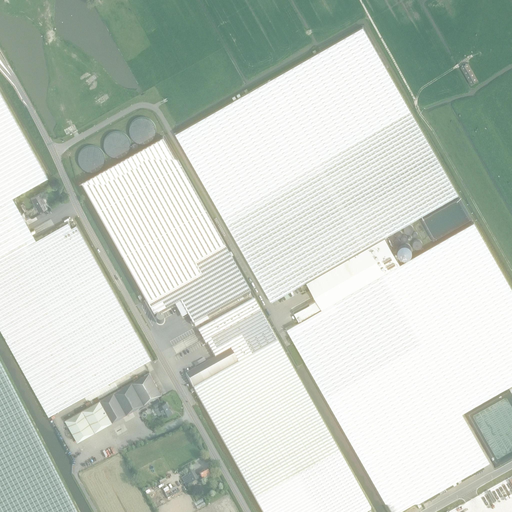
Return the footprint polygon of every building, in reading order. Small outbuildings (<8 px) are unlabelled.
[(286,329),(294,343),(390,511),(401,511),(489,462),(462,414),(511,385),(511,290),(473,222),(400,264),(384,237),(458,195),(362,27),(175,133),(271,302),(306,282),(316,300),(293,313),(298,321),(321,308),(321,309),(286,329)] [(461,67),(471,84),(478,80),(468,63),(461,67)] [(0,328),(48,416),(151,359),(140,339),(126,315),(125,312),(76,225),(71,228),(68,222),(36,240),(28,244),(20,230),(28,225),(23,217),(25,216),(23,213),(22,214),(12,197),(48,178),(0,92),(0,328)] [(163,136),(79,183),(154,317),(180,303),(189,318),(188,318),(190,321),(191,321),(193,325),(250,293),(163,136)] [(41,194),(32,199),(39,212),(47,208),(44,203),(43,201),(45,200),(41,194)] [(412,226),(411,225),(410,225),(409,224),(408,224),(407,224),(407,225),(406,225),(405,226),(404,227),(404,228),(404,229),(404,230),(404,231),(404,232),(405,232),(405,233),(406,233),(407,234),(408,234),(409,234),(410,234),(411,233),(412,232),(413,232),(413,231),(413,230),(413,229),(413,228),(413,227),(412,226)] [(421,242),(421,241),(420,241),(419,240),(418,240),(417,240),(416,240),(415,240),(414,241),(413,242),(413,243),(413,244),(413,245),(413,246),(413,247),(414,248),(415,249),(416,249),(417,249),(418,249),(419,249),(420,249),(420,248),(421,248),(421,247),(422,246),(422,245),(422,244),(422,243),(422,242),(421,242)] [(410,247),(409,246),(409,245),(407,244),(406,244),(405,244),(404,244),(403,244),(401,244),(400,245),(399,246),(398,246),(398,247),(397,249),(397,250),(397,251),(397,252),(397,254),(398,255),(398,256),(399,257),(400,257),(402,258),(403,258),(404,258),(405,258),(406,258),(408,258),(409,257),(410,256),(410,255),(411,254),(411,253),(412,252),(412,250),(411,249),(411,248),(410,247)] [(215,358),(186,375),(191,384),(201,402),(235,462),(262,511),(366,511),(371,510),(320,419),(261,312),(254,300),(198,331),(206,345),(208,344),(215,358)] [(0,511),(75,511),(0,364),(0,511)] [(149,372),(100,399),(64,420),(77,442),(112,421),(151,399),(157,396),(161,394),(149,372)] [(152,402),(154,405),(155,408),(154,409),(156,413),(157,412),(159,415),(162,413),(164,417),(172,412),(168,406),(169,406),(166,402),(161,405),(159,403),(161,402),(158,398),(157,396),(151,399),(152,401),(152,402)] [(188,475),(184,477),(183,478),(182,479),(186,487),(192,483),(197,481),(198,483),(199,484),(201,484),(202,483),(203,482),(203,480),(202,479),(210,475),(207,469),(199,474),(196,475),(193,470),(187,473),(188,475)] [(168,499),(179,493),(177,489),(170,493),(169,491),(165,494),(168,499)] [(205,505),(202,499),(194,504),(197,510),(205,505)]
